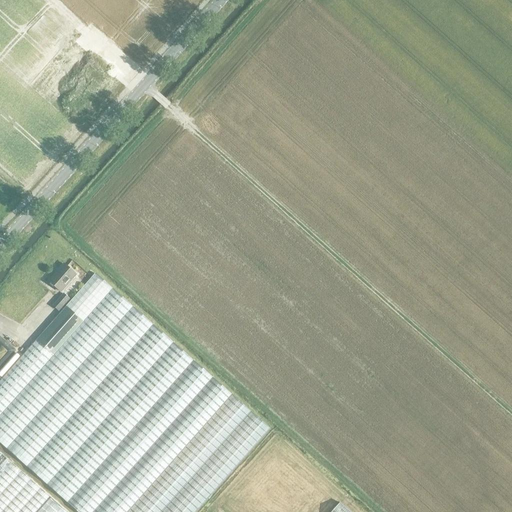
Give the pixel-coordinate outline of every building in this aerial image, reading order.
[(61,292),(76,275),(64,264),(49,281),(61,292)] [(66,306),(36,340),(0,381),(0,443),(76,511),(197,511),(271,429),(96,274),(66,306)] [(59,312),(70,299),(64,293),(52,306),(59,312)] [(0,511),(66,511),(0,452),(0,511)] [(351,511),(340,502),(331,511),(351,511)]
